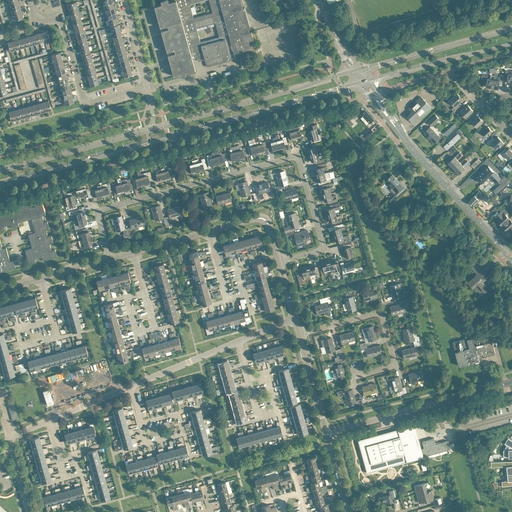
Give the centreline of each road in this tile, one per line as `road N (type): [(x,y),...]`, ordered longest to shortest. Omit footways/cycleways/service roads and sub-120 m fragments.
road 1 (unclassified): [(109,259),(100,210),(292,156),(321,247),(279,261)]
road 2 (tertiary): [(0,183),(364,82)]
road 3 (tertiary): [(511,257),(430,170),(364,82)]
road 4 (tertiary): [(358,71),(151,130)]
road 5 (residential): [(147,87),(82,99),(61,20),(34,18),(29,0)]
road 6 (residential): [(326,433),(511,381)]
road 7 (residential): [(356,362),(359,375),(393,363),(379,314),(298,333)]
road 8 (tertiary): [(511,28),(358,71)]
road 9 (tertiary): [(151,130),(0,172)]
road 10 (tertiary): [(364,82),(511,43)]
